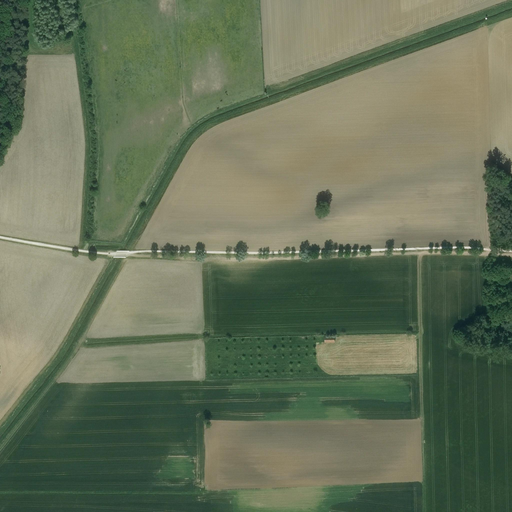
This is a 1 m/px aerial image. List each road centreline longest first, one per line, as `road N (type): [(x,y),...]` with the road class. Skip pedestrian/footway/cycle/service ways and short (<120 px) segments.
road 1 (track): [(127,254),(511,255)]
road 2 (track): [(0,237),(127,254)]
